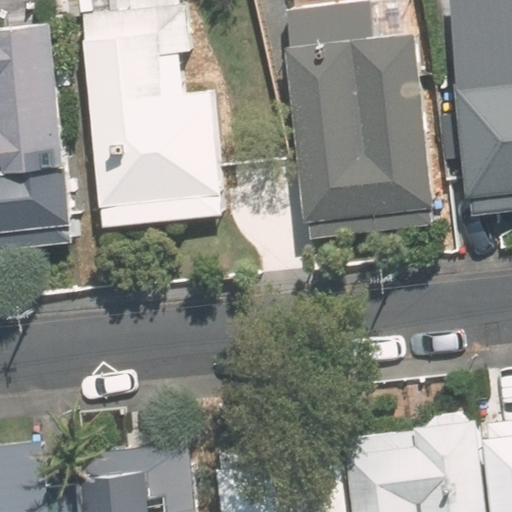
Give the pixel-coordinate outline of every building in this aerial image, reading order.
[(205,46),(200,0),(174,0),(88,9),(110,221),(231,208),(219,88),(188,92),(184,48),(205,46)] [(431,0),(293,0),(309,228),(446,219),(431,0)] [(511,0),(458,0),(468,195),(511,193),(511,0)] [(57,12),(0,17),(0,225),(77,218),(57,12)] [(363,511),(497,511),(488,419),(459,422),(456,394),(353,404),(363,511)] [(363,511),(353,404),(225,416),(234,511),(363,511)] [(511,511),(511,416),(488,419),(497,511),(511,511)] [(0,511),(51,511),(44,433),(0,436),(0,511)] [(198,511),(191,433),(84,443),(90,511),(198,511)]
